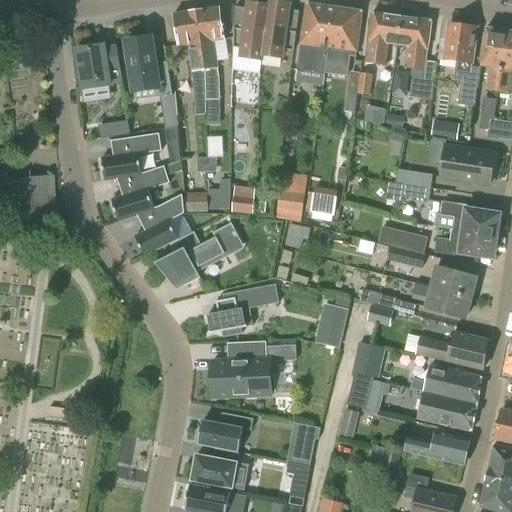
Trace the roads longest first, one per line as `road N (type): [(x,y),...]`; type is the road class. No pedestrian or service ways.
road 1 (residential): [(147,511),(176,374),(170,335),(84,225),(53,9)]
road 2 (residential): [(511,255),(469,511)]
road 3 (unknown): [(311,511),(339,392)]
